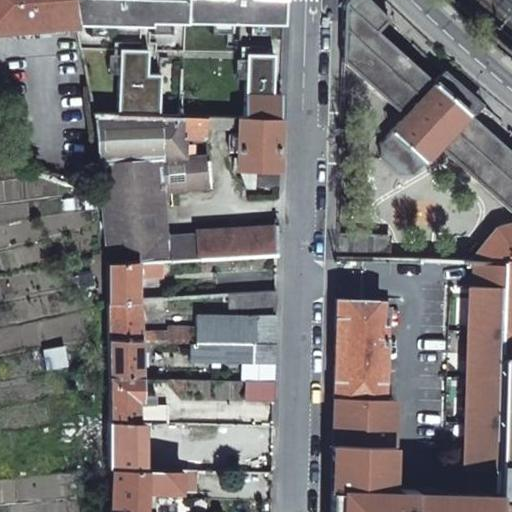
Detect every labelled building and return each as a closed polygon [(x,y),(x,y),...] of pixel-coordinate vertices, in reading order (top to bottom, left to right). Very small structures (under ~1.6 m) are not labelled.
[(0,0),(0,30),(74,24),(68,0),(0,0)] [(148,51),(181,51),(182,0),(68,0),(74,24),(78,47),(120,50),(148,51)] [(264,33),(265,23),(281,23),(281,0),(183,0),(183,21),(208,22),(207,32),(227,32),(227,22),(246,23),(245,33),(264,33)] [(343,0),(342,2),(341,62),(403,115),(378,143),(379,158),(397,174),(412,173),(437,146),(511,213),(511,151),(467,112),(477,101),(442,71),(433,82),(376,30),(388,18),(369,0),(343,0)] [(159,116),(160,76),(147,75),(148,51),(120,50),(118,115),(159,116)] [(272,54),(245,53),(244,118),(279,119),(279,94),(272,94),(272,54)] [(162,259),(276,254),(276,239),(276,225),(201,228),(200,234),(165,236),(161,191),(209,187),(207,160),(192,161),(192,145),(183,144),(183,138),(206,139),(206,117),(159,116),(118,115),(91,114),(99,195),(104,262),(136,260),(162,259)] [(253,167),(277,168),(279,119),(244,118),(238,117),(237,135),(229,135),(229,150),(236,150),(236,167),(253,167)] [(253,187),(277,187),(277,168),(253,167),(253,187)] [(496,229),(469,263),(503,264),(511,252),(511,225),(511,226),(509,225),(496,229)] [(336,233),(335,258),(389,260),(390,234),(336,233)] [(136,277),(162,276),(162,259),(136,260),(136,277)] [(106,302),(136,300),(136,288),(136,277),(136,260),(104,262),(106,302)] [(391,417),(331,415),(329,511),(497,511),(503,264),(471,263),(470,285),(467,285),(464,468),(467,468),(466,493),(415,492),(415,489),(399,489),(398,497),(388,497),(391,417)] [(511,263),(503,264),(501,361),(511,360),(511,263)] [(231,308),(274,305),(275,292),(231,294),(231,308)] [(380,300),(335,298),(333,347),(332,396),(383,398),(384,326),(385,326),(386,312),(379,311),(380,300)] [(106,339),(138,340),(138,332),(136,300),(106,302),(106,339)] [(194,342),(274,344),(274,329),(274,314),(254,316),(194,315),(194,327),(194,342)] [(189,342),(194,342),(194,327),(167,326),(166,331),(138,332),(138,340),(189,342)] [(107,378),(139,378),(138,340),(106,339),(107,378)] [(188,361),(274,363),(274,353),(274,344),(194,342),(189,342),(188,361)] [(511,511),(511,360),(501,361),(497,511),(511,511)] [(141,423),(167,424),(167,419),(166,411),(166,404),(140,404),(139,398),(139,378),(107,378),(108,422),(141,423)] [(244,400),(272,401),(272,381),(244,380),(244,400)] [(383,398),(332,396),(331,415),(391,417),(392,398),(383,398)] [(108,469),(142,468),(142,446),(141,423),(108,422),(108,469)] [(145,511),(143,491),(193,492),(193,481),(193,470),(142,468),(108,469),(107,511),(145,511)]
